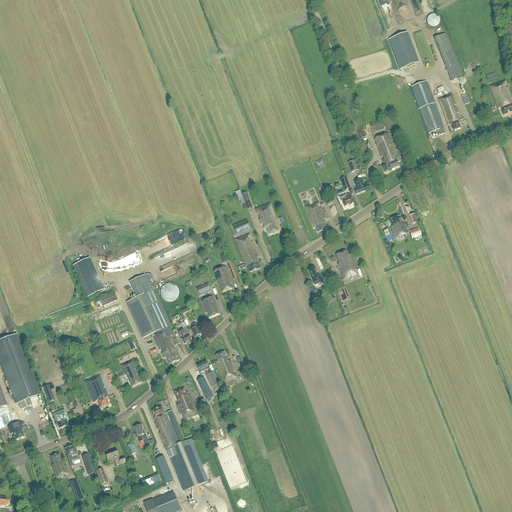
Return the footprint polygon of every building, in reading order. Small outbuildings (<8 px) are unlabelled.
[(387,7),(389,18),(396,17),(393,5),(387,7)] [(439,25),(440,22),(439,19),(437,16),(434,15),(431,16),(428,17),(427,20),(427,23),(428,26),(431,28),(434,28),(437,27),(439,25)] [(407,33),(389,40),(401,70),(419,64),(407,33)] [(446,35),(435,40),(453,83),(464,78),(446,35)] [(411,88),(419,110),(420,110),(429,134),(436,132),(438,137),(445,135),(443,129),(444,129),(434,104),(435,104),(427,82),(411,88)] [(490,87),(499,110),(501,109),(504,116),(511,113),(511,105),(510,100),(511,99),(508,88),(505,89),(504,85),(506,85),(505,82),(490,87)] [(452,125),(454,131),(461,129),(458,123),(460,122),(457,114),(459,113),(457,109),(455,109),(454,106),(456,105),(452,95),(438,100),(448,127),(452,125)] [(383,168),(385,173),(387,174),(388,173),(389,171),(388,169),(390,168),(391,171),(399,168),(396,160),(398,160),(389,134),(375,139),(381,158),(384,157),(385,160),(383,161),(385,167),(383,168)] [(350,168),(352,173),(358,171),(355,161),(349,163),(350,168)] [(341,180),(345,190),(350,188),(347,178),(341,180)] [(355,190),(356,194),(367,191),(364,184),(362,179),(354,182),(357,189),(355,190)] [(340,198),(341,202),(343,201),(345,206),(350,205),(350,206),(355,204),(352,198),(351,198),(350,194),(340,198)] [(305,208),(313,229),(316,228),(318,234),(327,230),(323,220),(325,219),(321,209),(319,209),(318,206),(320,205),(319,202),(305,208)] [(260,215),(258,216),(261,225),(263,224),(265,229),(267,228),(269,235),(279,231),(277,226),(277,225),(269,204),(255,209),(256,212),(258,211),(260,215)] [(391,228),(395,238),(408,233),(406,230),(408,229),(406,224),(404,225),(401,217),(390,221),(393,227),(391,228)] [(233,227),(237,235),(250,229),(247,222),(233,227)] [(410,232),(413,239),(421,237),(418,229),(410,232)] [(250,243),(249,239),(251,239),(249,235),(235,240),(245,267),(247,266),(249,273),(260,269),(256,258),(258,258),(252,242),(250,243)] [(339,264),(345,281),(356,277),(355,272),(356,271),(350,255),(348,256),(347,252),(337,256),(340,264),(339,264)] [(91,260),(73,267),(86,299),(104,291),(91,260)] [(227,265),(233,279),(236,278),(231,263),(227,265)] [(230,284),(231,284),(225,267),(214,271),(218,281),(220,281),(221,283),(220,284),(223,292),(232,289),(230,284)] [(309,270),(312,278),(311,278),(314,283),(322,280),(319,275),(315,267),(309,270)] [(162,354),(164,359),(166,358),(169,365),(180,360),(174,348),(179,345),(177,340),(174,341),(175,344),(174,345),(171,337),(168,329),(172,327),(147,275),(130,282),(138,298),(127,303),(144,339),(150,336),(151,339),(155,337),(155,339),(160,350),(162,349),(163,353),(162,354)] [(197,288),(200,296),(212,291),(208,283),(197,288)] [(169,303),(170,303),(172,302),(173,302),(174,302),(175,301),(176,301),(177,300),(178,299),(178,297),(179,296),(179,295),(179,293),(179,292),(179,290),(178,289),(177,288),(176,287),(175,286),(173,285),(171,284),(169,284),(168,284),(166,285),(165,286),(164,287),(163,287),(162,289),(161,290),(161,291),(161,293),(161,294),(161,295),(161,296),(161,297),(162,298),(163,299),(164,301),(165,301),(166,302),(167,302),(168,302),(169,303)] [(337,291),(341,303),(348,300),(345,292),(345,293),(343,294),(341,289),(337,291)] [(215,305),(217,304),(214,296),(201,302),(206,314),(208,313),(210,318),(219,314),(215,305)] [(191,330),(194,338),(201,335),(196,323),(192,325),(193,329),(191,330)] [(191,342),(189,336),(190,335),(186,328),(177,331),(184,345),(188,343),(189,345),(192,343),(191,342)] [(0,345),(0,358),(17,404),(19,403),(22,410),(32,406),(29,399),(39,396),(17,339),(0,345)] [(216,363),(224,383),(237,378),(236,375),(235,375),(233,372),(234,371),(230,361),(229,362),(225,353),(216,356),(218,362),(216,363)] [(120,366),(125,375),(126,375),(132,388),(142,383),(138,374),(140,374),(134,360),(120,366)] [(206,376),(211,388),(213,388),(216,393),(222,391),(219,385),(219,384),(214,372),(212,373),(207,362),(197,366),(200,373),(204,372),(206,376)] [(85,382),(94,403),(97,402),(100,410),(109,406),(106,398),(109,397),(106,391),(104,391),(103,388),(105,388),(100,376),(85,382)] [(204,378),(197,382),(206,400),(213,397),(204,378)] [(47,387),(43,389),(49,403),(53,401),(47,387)] [(175,394),(179,405),(177,405),(181,415),(182,414),(185,420),(197,415),(190,395),(189,395),(188,392),(186,393),(185,390),(175,394)] [(12,404),(0,409),(3,416),(7,427),(19,422),(12,404)] [(155,424),(158,430),(159,429),(161,433),(159,434),(166,450),(167,450),(183,492),(208,482),(191,440),(184,443),(172,411),(165,414),(162,408),(152,412),(155,418),(154,419),(156,423),(155,424)] [(56,423),(59,429),(67,426),(64,419),(66,418),(64,413),(54,417),(57,423),(56,423)] [(20,425),(8,430),(10,435),(13,434),(15,440),(25,437),(20,425)] [(137,427),(143,440),(144,440),(145,443),(150,441),(148,438),(145,431),(144,431),(141,425),(137,427)] [(143,440),(137,427),(134,428),(136,434),(135,434),(138,442),(143,440)] [(128,446),(131,455),(136,454),(132,444),(128,446)] [(73,446),(65,449),(68,457),(76,454),(73,446)] [(114,459),(117,466),(121,464),(121,465),(125,463),(123,457),(119,458),(116,450),(105,454),(108,461),(114,459)] [(53,466),(52,466),(56,479),(69,474),(66,466),(64,466),(59,455),(51,458),(53,466)] [(157,461),(166,485),(174,482),(170,472),(169,473),(164,459),(157,461)] [(101,469),(95,471),(100,486),(107,484),(101,469)] [(70,483),(77,502),(84,500),(77,480),(70,483)] [(144,505),(147,511),(178,511),(181,511),(173,492),(144,505)] [(5,507),(5,508),(6,508),(6,507),(8,506),(9,506),(8,505),(8,502),(9,501),(8,501),(6,500),(7,498),(6,498),(6,500),(2,499),(2,498),(0,497),(0,507),(1,508),(1,507),(5,507)]
